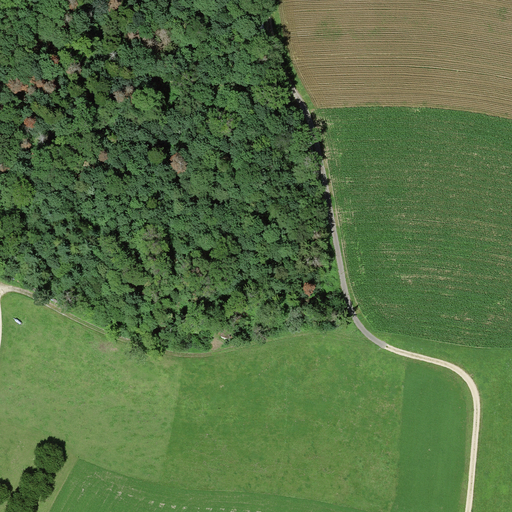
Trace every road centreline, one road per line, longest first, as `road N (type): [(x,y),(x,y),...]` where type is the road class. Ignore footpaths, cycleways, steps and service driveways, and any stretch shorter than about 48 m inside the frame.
road 1 (track): [(267,0),(280,72),(311,126),(351,312),(372,340),(457,370),(473,388),(468,511)]
road 2 (track): [(0,289),(34,295),(99,331),(177,355),(304,335),(372,340)]
